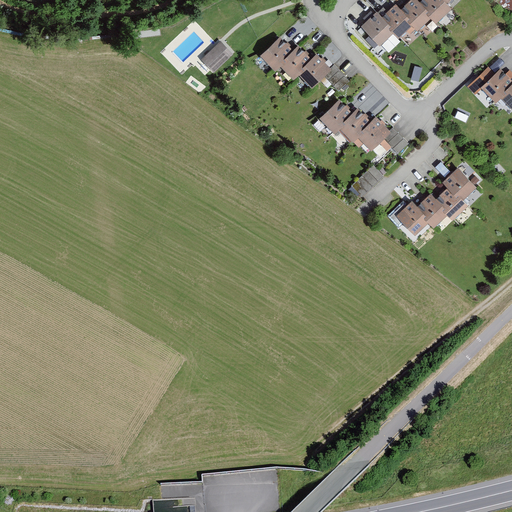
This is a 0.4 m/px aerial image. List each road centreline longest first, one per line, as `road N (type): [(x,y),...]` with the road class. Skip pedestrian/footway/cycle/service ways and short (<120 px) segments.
road 1 (residential): [(511,310),(305,511)]
road 2 (residential): [(511,42),(498,43),(417,108),(403,109),(335,36),(338,16),(354,0)]
